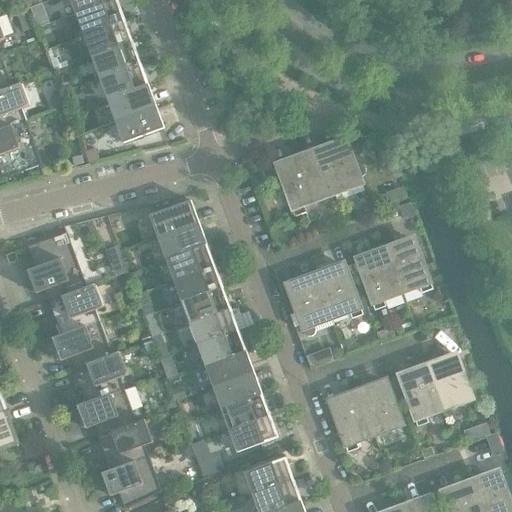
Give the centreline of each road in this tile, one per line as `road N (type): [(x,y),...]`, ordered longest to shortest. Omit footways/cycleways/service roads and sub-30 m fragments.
road 1 (residential): [(344,511),(218,163)]
road 2 (tertiary): [(249,0),(272,35),(317,70),(361,90),(440,99),(511,89)]
road 3 (tertiary): [(511,46),(448,61),(370,58),(335,47),(285,0)]
road 4 (residential): [(218,163),(0,219)]
road 5 (residential): [(76,511),(0,306)]
road 6 (residential): [(218,163),(157,0)]
